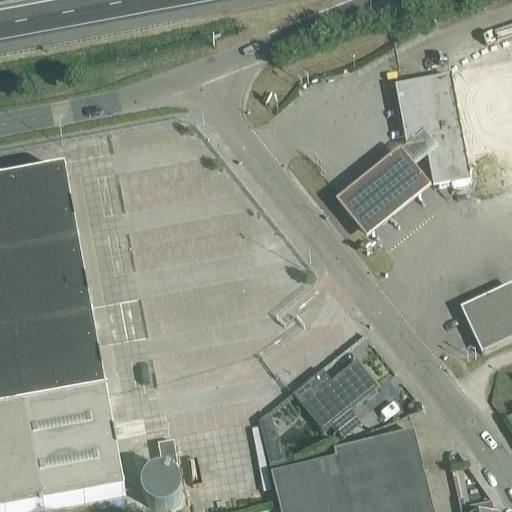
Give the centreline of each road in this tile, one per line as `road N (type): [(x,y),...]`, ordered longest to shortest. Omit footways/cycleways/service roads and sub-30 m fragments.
road 1 (unclassified): [(511,490),(444,392),(191,75)]
road 2 (secondary): [(0,124),(119,101),(191,75)]
road 3 (motorway): [(191,75),(366,0)]
road 4 (motorway): [(0,23),(128,0)]
